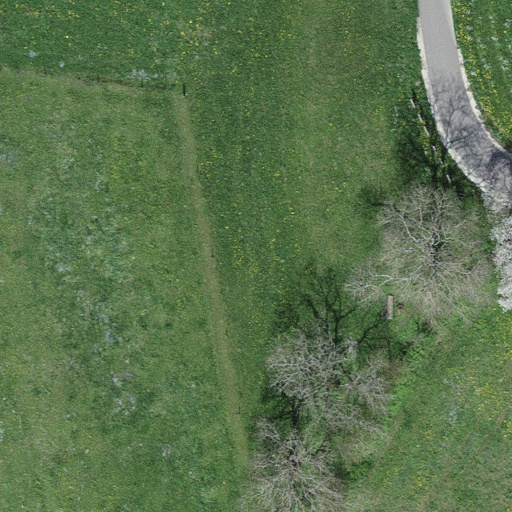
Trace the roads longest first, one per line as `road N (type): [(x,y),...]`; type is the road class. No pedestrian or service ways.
road 1 (track): [(304,511),(359,392),(442,264),(511,202)]
road 2 (residential): [(511,184),(473,151),(451,104),(435,0)]
